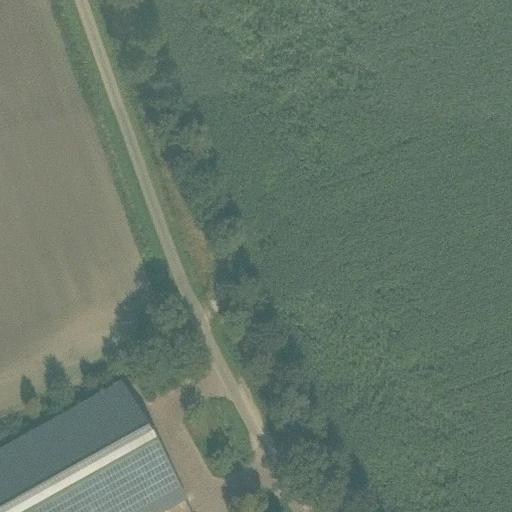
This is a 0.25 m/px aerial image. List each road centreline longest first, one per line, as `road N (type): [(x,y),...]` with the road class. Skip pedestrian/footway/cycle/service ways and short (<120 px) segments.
road 1 (unclassified): [(299,511),(189,311),(73,0)]
road 2 (track): [(200,330),(0,422)]
